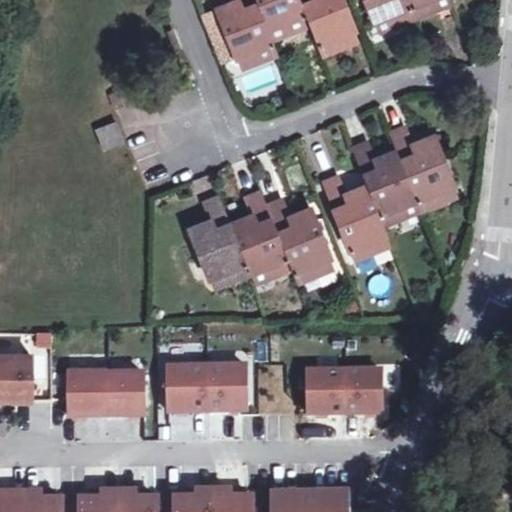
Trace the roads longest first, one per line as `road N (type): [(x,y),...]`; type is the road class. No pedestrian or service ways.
road 1 (residential): [(511,85),(434,75),(251,138),(232,135),(182,0)]
road 2 (residential): [(0,457),(421,449)]
road 3 (residential): [(495,272),(421,449)]
road 4 (residential): [(511,109),(495,272)]
